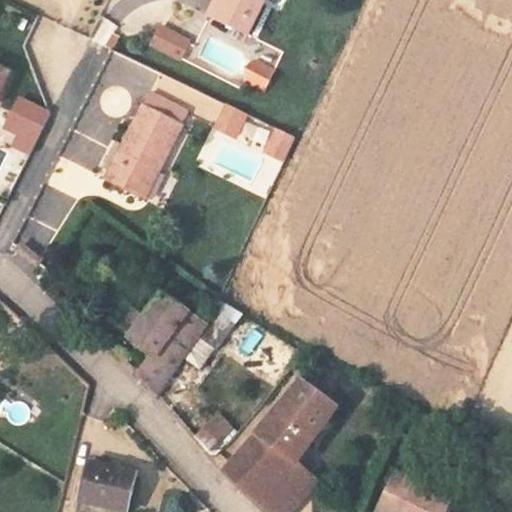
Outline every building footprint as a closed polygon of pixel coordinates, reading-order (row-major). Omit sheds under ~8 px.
[(217,0),(210,15),(217,19),(226,0),(217,0)] [(226,0),(217,19),(248,34),(265,0),(226,0)] [(160,26),(152,41),(182,57),(190,42),(160,26)] [(112,33),(106,46),(108,47),(111,48),(114,49),(120,37),(112,33)] [(256,58),(246,78),(266,88),(276,67),(256,58)] [(0,92),(10,72),(0,67),(0,92)] [(148,94),(142,106),(180,124),(186,112),(148,94)] [(247,111),(229,103),(218,125),(236,134),(247,111)] [(159,169),(180,124),(142,106),(107,180),(141,196),(155,167),(159,169)] [(297,134),(279,126),(268,149),(286,157),(297,134)] [(146,198),(159,169),(155,167),(141,196),(146,198)] [(17,241),(7,254),(31,274),(42,260),(17,241)] [(154,358),(189,312),(164,295),(146,319),(134,310),(122,326),(133,335),(131,338),(154,358)] [(203,336),(216,346),(218,348),(236,324),(216,310),(205,323),(210,327),(203,336)] [(205,323),(189,312),(154,358),(142,375),(160,395),(186,360),(203,336),(210,327),(205,323)] [(246,324),(239,335),(261,348),(268,337),(246,324)] [(216,346),(203,336),(186,360),(199,369),(216,346)] [(266,507),(300,462),(339,409),(303,381),(226,472),(266,507)] [(192,437),(213,457),(237,431),(216,411),(192,437)] [(294,511),(322,482),(300,462),(266,507),(271,511),(294,511)] [(128,511),(137,475),(90,463),(82,500),(127,511),(128,511)] [(448,511),(454,500),(398,473),(379,511),(381,511),(448,511)]
